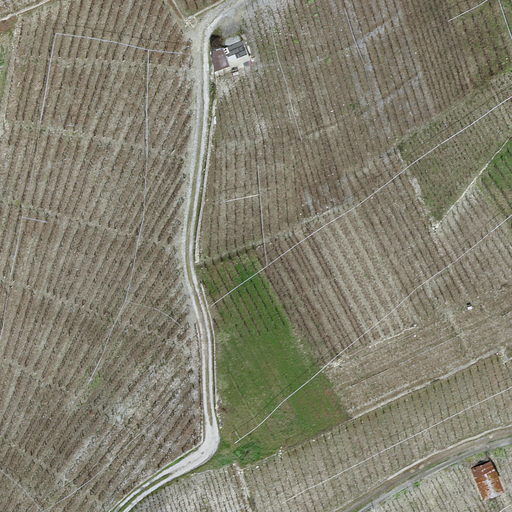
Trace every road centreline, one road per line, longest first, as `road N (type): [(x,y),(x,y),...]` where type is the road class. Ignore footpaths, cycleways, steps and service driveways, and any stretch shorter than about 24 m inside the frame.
road 1 (track): [(241,0),(199,33),(200,146),(188,252),(210,441),(120,511)]
road 2 (track): [(349,511),(511,437)]
